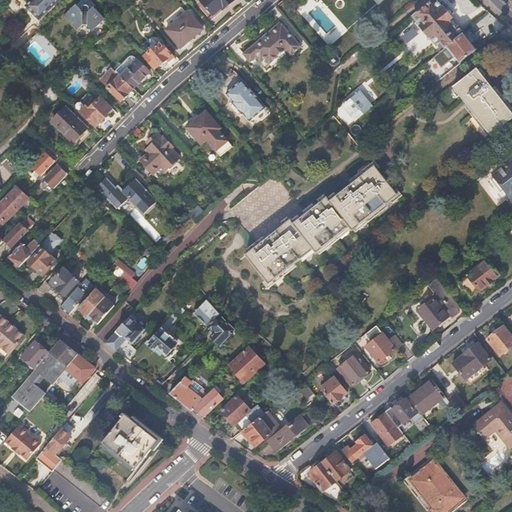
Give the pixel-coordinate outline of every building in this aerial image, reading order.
[(59,2),(60,0),(32,0),(24,8),(37,22),(59,2)] [(200,0),(200,1),(212,14),(226,3),(228,5),(233,0),(200,0)] [(310,0),(316,7),(307,13),(330,43),(346,32),(322,0),(310,0)] [(431,0),(412,16),(437,47),(440,45),(443,49),(446,46),(463,32),(450,16),(453,13),(448,7),(444,10),(436,0),(431,0)] [(103,18),(92,6),(88,11),(87,6),(86,4),(85,4),(83,4),(82,5),(81,7),(80,9),(74,4),(67,11),(62,15),(76,29),(81,24),(86,24),(91,30),(103,18)] [(187,11),(165,30),(180,48),(203,29),(187,11)] [(260,40),(276,58),(282,53),(287,59),(298,49),(278,25),(260,40)] [(39,31),(24,47),(45,67),(60,52),(39,31)] [(463,32),(446,46),(460,63),(477,49),(463,32)] [(260,40),(241,55),(248,63),(243,67),(253,79),(269,65),(268,64),(276,58),(260,40)] [(159,42),(142,57),(152,69),(157,66),(158,67),(160,66),(162,66),(164,66),(165,65),(166,64),(167,62),(166,60),(171,56),(159,42)] [(128,57),(114,71),(120,76),(136,60),(133,57),(132,56),(130,57),(128,57)] [(333,56),(330,59),(330,62),(333,65),(336,65),(339,62),(339,60),(336,56),(333,56)] [(132,89),(149,72),(137,59),(136,60),(120,76),(132,89)] [(104,85),(120,101),(121,100),(124,101),(127,98),(126,95),(127,94),(132,89),(120,76),(114,71),(111,68),(100,79),(99,80),(104,85)] [(511,119),(511,112),(477,69),(454,87),(467,104),(493,135),(511,119)] [(232,102),(250,121),(265,108),(242,80),(226,94),(232,102)] [(346,107),(357,120),(374,106),(363,94),(346,107)] [(92,100),(78,113),(94,128),(108,114),(107,113),(111,109),(99,97),(94,102),(92,100)] [(250,121),(232,102),(231,103),(241,115),(242,113),(249,121),(250,121)] [(90,132),(65,108),(51,121),(62,132),(77,146),(90,132)] [(235,144),(205,111),(198,117),(185,128),(200,145),(206,140),(220,156),(235,144)] [(166,170),(180,156),(171,147),(173,145),(164,135),(162,137),(158,132),(152,137),(155,141),(150,145),(146,150),(148,152),(140,159),(153,173),(161,166),(166,170)] [(44,152),(30,166),(40,176),(54,162),(44,152)] [(0,175),(2,177),(12,167),(4,160),(0,164),(0,175)] [(496,177),(505,189),(510,196),(510,198),(511,200),(511,202),(511,162),(495,176),(496,177)] [(56,164),(43,179),(53,189),(67,175),(56,164)] [(374,165),(329,200),(326,196),(293,222),(290,218),(246,253),(269,282),(313,248),(317,252),(349,226),(353,230),(398,194),(374,165)] [(97,186),(118,208),(126,200),(127,201),(129,199),(143,214),(156,201),(134,178),(123,188),(119,184),(117,186),(116,185),(107,176),(97,186)] [(492,180),(501,192),(505,189),(496,177),(492,180)] [(85,186),(82,190),(87,195),(91,191),(85,186)] [(16,188),(0,203),(0,244),(3,241),(0,238),(0,227),(28,199),(25,197),(16,188)] [(190,212),(196,219),(207,210),(201,203),(190,212)] [(27,216),(5,239),(12,246),(35,223),(27,216)] [(53,233),(45,242),(53,249),(61,240),(53,233)] [(171,235),(161,243),(165,247),(174,239),(171,235)] [(22,244),(9,258),(18,267),(39,245),(34,240),(26,248),(22,244)] [(43,246),(28,263),(35,270),(26,281),(33,287),(38,281),(61,256),(54,249),(50,253),(43,246)] [(114,264),(125,273),(132,278),(135,274),(118,260),(114,264)] [(486,260),(458,281),(470,296),(498,274),(486,260)] [(110,268),(121,277),(125,273),(114,264),(110,268)] [(45,281),(37,290),(60,308),(68,298),(65,295),(77,281),(63,268),(49,285),(45,281)] [(120,278),(132,288),(137,283),(132,278),(125,273),(121,277),(120,278)] [(85,278),(68,298),(60,308),(68,315),(94,286),(85,278)] [(95,289),(78,308),(88,316),(104,297),(95,289)] [(418,309),(432,328),(448,316),(447,315),(449,312),(444,305),(441,307),(431,294),(424,300),(426,303),(418,309)] [(104,297),(88,316),(97,324),(114,305),(104,297)] [(207,299),(194,313),(207,327),(221,313),(207,299)] [(221,313),(207,327),(214,333),(211,337),(219,344),(236,327),(221,313)] [(173,314),(166,322),(168,324),(170,326),(177,318),(173,314)] [(130,315),(105,343),(130,362),(138,353),(130,346),(144,331),(134,322),(136,320),(130,315)] [(0,358),(4,362),(25,337),(0,316),(0,358)] [(163,325),(138,353),(130,362),(138,369),(157,347),(165,354),(176,342),(167,333),(169,330),(165,327),(163,325)] [(366,346),(378,362),(395,349),(377,325),(365,334),(371,342),(366,346)] [(511,335),(505,326),(488,340),(501,355),(511,346),(511,335)] [(33,327),(29,332),(34,337),(38,332),(33,327)] [(404,344),(413,356),(419,352),(409,340),(404,344)] [(481,340),(452,363),(466,380),(482,367),(494,357),(481,340)] [(50,354),(37,370),(14,396),(32,411),(47,394),(68,370),(80,356),(61,342),(50,354)] [(36,342),(23,358),(37,370),(50,354),(36,342)] [(229,365),(244,381),(260,366),(264,362),(255,352),(258,348),(253,343),(229,365)] [(399,348),(408,360),(413,356),(404,344),(399,348)] [(357,353),(338,368),(351,385),(371,370),(357,353)] [(80,356),(68,370),(83,383),(96,369),(80,356)] [(168,358),(149,378),(157,383),(168,371),(175,364),(168,358)] [(272,360),(262,369),(267,374),(277,365),(272,360)] [(482,367),(466,380),(470,385),(487,373),(482,367)] [(172,373),(160,386),(170,394),(181,381),(172,373)] [(170,394),(192,411),(208,394),(205,392),(185,377),(181,381),(170,394)] [(334,377),(321,388),(333,403),(347,392),(334,377)] [(433,380),(409,398),(422,415),(445,396),(433,380)] [(298,387),(312,405),(318,399),(304,382),(299,386),(298,387)] [(211,385),(205,392),(208,394),(214,388),(211,385)] [(208,394),(192,411),(202,419),(223,398),(214,388),(208,394)] [(457,392),(448,399),(458,412),(467,405),(457,392)] [(238,396),(221,411),(234,425),(251,410),(238,396)] [(407,398),(393,409),(391,408),(386,412),(396,424),(401,420),(403,423),(418,412),(407,398)] [(511,413),(502,401),(474,424),(483,436),(494,427),(510,448),(511,445),(511,413)] [(251,410),(234,425),(240,433),(241,432),(258,418),(251,410)] [(76,412),(69,423),(77,428),(84,418),(76,412)] [(258,418),(241,432),(248,439),(249,438),(255,445),(264,438),(279,427),(267,412),(258,418)] [(372,429),(374,431),(376,429),(390,447),(404,435),(396,425),(395,426),(395,425),(386,413),(372,424),(374,427),(372,429)] [(132,419),(127,415),(104,442),(136,468),(152,449),(158,441),(132,419)] [(298,415),(267,440),(276,452),(308,427),(298,415)] [(132,419),(158,441),(152,449),(154,451),(163,440),(134,416),(132,419)] [(43,442),(21,424),(7,439),(14,446),(21,453),(22,452),(29,458),(43,442)] [(62,429),(37,459),(52,472),(54,470),(62,460),(56,455),(70,437),(62,429)] [(360,444),(351,451),(358,459),(364,454),(374,446),(365,436),(358,442),(360,444)] [(374,446),(364,454),(376,469),(390,458),(378,442),(374,446)] [(323,463),(337,481),(351,469),(337,452),(331,457),(329,457),(325,460),(325,461),(323,463)] [(446,511),(464,497),(432,458),(417,471),(419,473),(411,480),(433,507),(430,509),(432,511),(446,511)] [(54,470),(101,508),(110,497),(63,460),(62,460),(54,470)] [(310,474),(323,491),(337,481),(323,463),(321,465),(319,464),(316,467),(316,469),(310,474)]
